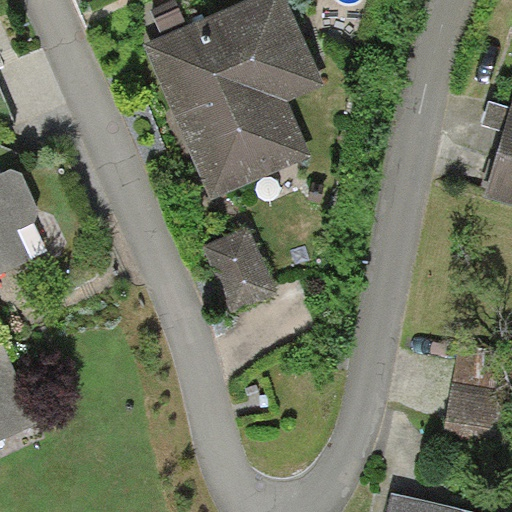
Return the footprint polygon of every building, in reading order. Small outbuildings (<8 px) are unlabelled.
[(287,0),(258,0),(147,47),(179,123),(212,201),(313,159),(288,101),(324,86),(287,0)] [(509,118),(511,110),(491,104),(484,127),(505,133),(509,118)] [(505,133),(484,200),(511,208),(511,108),(511,110),(509,118),(505,133)] [(23,175),(11,170),(0,174),(0,443),(38,427),(0,342),(0,277),(31,262),(17,232),(34,224),(40,214),(23,175)] [(249,229),(205,248),(233,314),(277,295),(249,229)] [(511,357),(461,348),(445,434),(511,446),(511,357)] [(393,495),(389,511),(465,511),(432,504),(393,495)]
